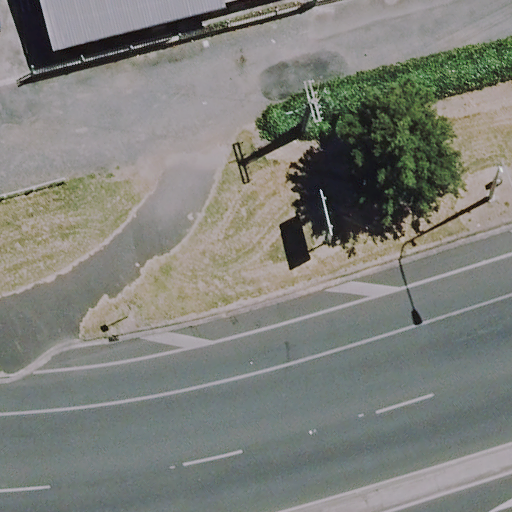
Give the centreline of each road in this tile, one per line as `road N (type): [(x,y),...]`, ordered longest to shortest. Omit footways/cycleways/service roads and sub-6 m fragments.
road 1 (residential): [(511,3),(0,128)]
road 2 (trunk): [(0,492),(232,451),(511,372)]
